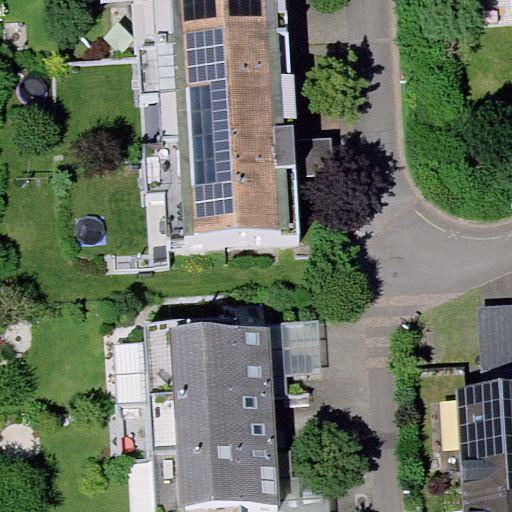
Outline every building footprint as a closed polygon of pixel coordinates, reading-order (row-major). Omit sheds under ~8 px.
[(136,0),(137,5),(180,3),(183,50),(286,43),(289,43),(286,0),(136,0)] [(183,50),(139,53),(142,104),(186,101),(189,151),(144,154),(147,203),(191,200),(194,248),(300,241),(293,142),(332,139),(330,103),(290,105),(286,43),(183,50)] [(511,305),(479,308),(483,388),(511,386),(511,305)] [(237,329),(143,334),(147,409),(273,401),(270,338),(238,340),(237,329)] [(511,386),(483,388),(458,389),(464,496),(511,493),(511,386)] [(147,409),(150,464),(276,457),(273,401),(147,409)] [(150,464),(152,511),(279,511),(276,457),(150,464)] [(511,511),(511,493),(464,496),(464,511),(511,511)]
